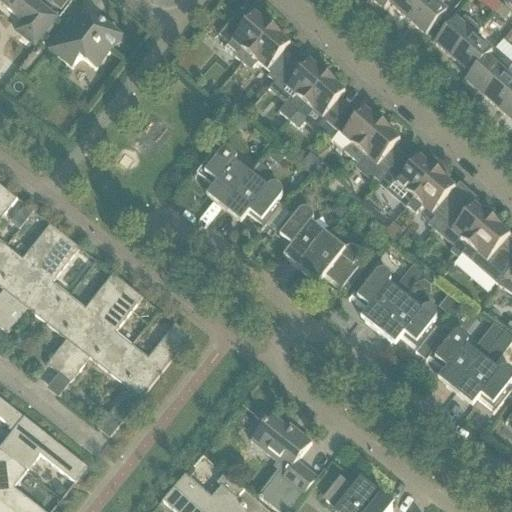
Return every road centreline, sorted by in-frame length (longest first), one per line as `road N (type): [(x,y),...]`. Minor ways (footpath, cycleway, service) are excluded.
road 1 (residential): [(305,318),(263,369),(456,511)]
road 2 (residential): [(286,0),(511,188)]
road 3 (residential): [(511,473),(305,318)]
road 4 (residential): [(305,318),(184,228),(159,238)]
